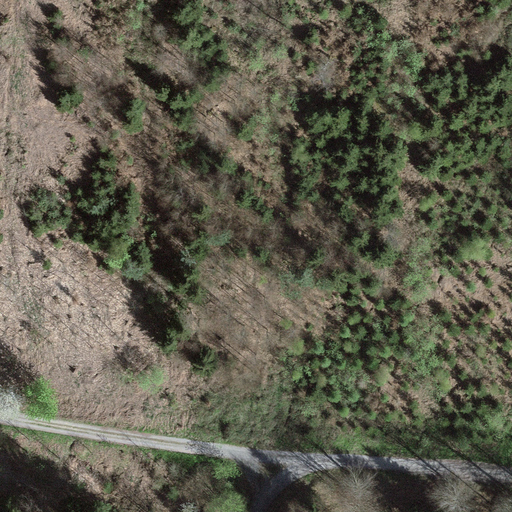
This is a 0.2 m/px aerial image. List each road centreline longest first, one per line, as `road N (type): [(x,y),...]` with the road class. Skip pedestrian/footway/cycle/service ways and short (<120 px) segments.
road 1 (track): [(251,453),(511,474)]
road 2 (track): [(0,404),(251,453)]
